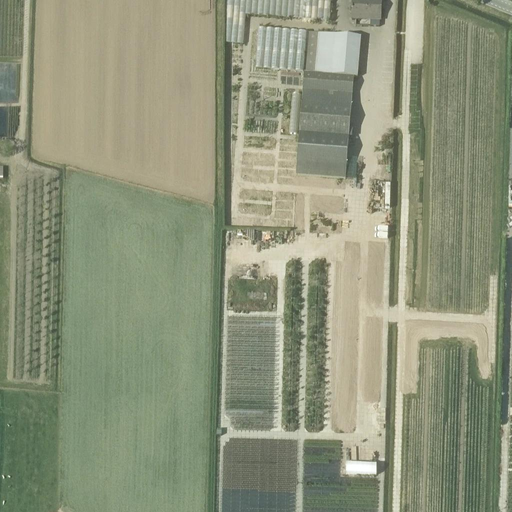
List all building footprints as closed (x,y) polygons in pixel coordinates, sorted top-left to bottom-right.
[(226,0),(224,43),(243,44),(244,19),(245,17),(330,21),(331,0),(226,0)] [(370,21),(372,21),(378,22),(381,22),(382,0),(379,0),(370,0),(358,0),(351,0),(351,21),(360,21),(360,16),(370,17),(370,21)] [(308,34),(259,30),(255,70),(304,74),(296,176),(346,180),(354,78),(357,78),(360,39),(308,34)] [(343,221),(344,214),(305,212),(304,225),(312,226),(312,230),(335,232),(336,221),(343,221)] [(346,463),(346,475),(376,476),(376,464),(346,463)]
